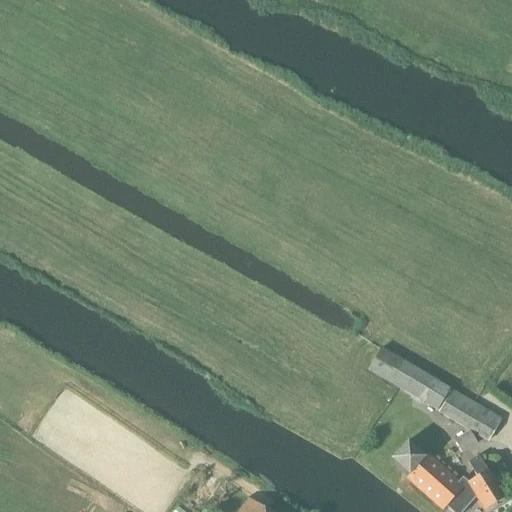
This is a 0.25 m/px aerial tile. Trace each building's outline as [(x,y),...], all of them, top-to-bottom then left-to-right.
[(368,371),(398,389),(437,411),(450,389),(381,349),(368,371)] [(500,420),(452,392),(439,413),(488,442),(500,420)] [(454,442),(462,454),(477,444),(469,432),(454,442)] [(391,460),(409,476),(406,479),(442,511),(446,508),(464,488),(463,487),(427,455),(424,458),(407,442),(391,460)] [(486,509),(489,510),(495,506),(495,503),(504,498),(478,457),(468,463),(477,477),(468,483),(467,482),(463,487),(464,488),(446,508),(450,511),(462,511),(476,498),(484,511),(486,509)] [(266,511),(248,499),(239,511),(266,511)]
